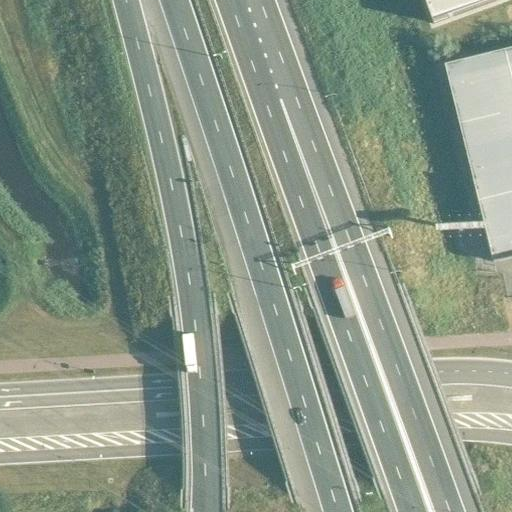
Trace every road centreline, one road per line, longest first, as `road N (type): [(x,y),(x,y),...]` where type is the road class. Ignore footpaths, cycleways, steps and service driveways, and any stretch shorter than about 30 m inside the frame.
road 1 (motorway): [(171,0),(336,511)]
road 2 (motorway): [(125,0),(181,232),(203,431),(203,511)]
road 3 (secondary): [(0,457),(511,436)]
road 4 (secondary): [(511,379),(0,395)]
road 5 (motorway): [(449,511),(352,244),(264,78)]
road 6 (motorway): [(410,511),(264,78)]
